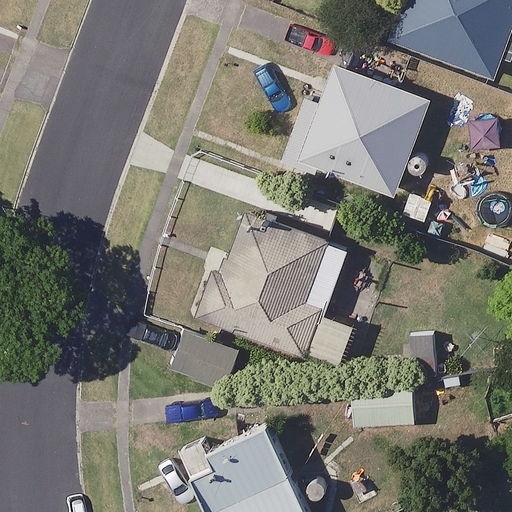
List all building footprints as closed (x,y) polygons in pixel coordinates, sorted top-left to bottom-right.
[(511,0),(405,0),(393,33),(495,71),(511,24),(511,0)] [(432,92),(337,57),(323,94),(309,89),(287,150),(396,189),(432,92)] [(235,209),(202,312),(347,359),(360,320),(325,309),(333,282),(375,296),(388,258),(235,209)] [(238,346),(187,327),(173,365),(225,383),(238,346)] [(417,419),(416,378),(355,379),(356,420),(417,419)] [(310,511),(269,419),(185,457),(209,511),(310,511)]
